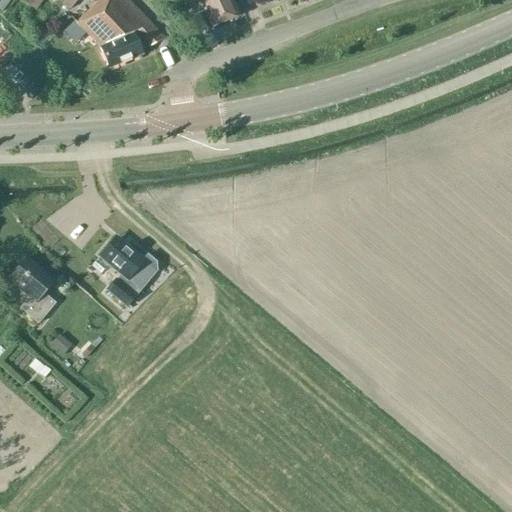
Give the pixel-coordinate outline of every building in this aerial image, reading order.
[(65,0),(62,4),(69,10),(76,0),(21,0),(29,6),(33,0),(65,0)] [(139,51),(163,39),(125,0),(99,0),(76,23),(99,48),(109,68),(141,55),(139,51)] [(211,28),(238,16),(231,0),(190,0),(187,2),(193,15),(202,12),(202,13),(204,12),(211,28)] [(49,38),(34,26),(26,36),(40,48),(49,38)] [(106,291),(126,308),(140,291),(139,291),(156,271),(155,263),(146,256),(142,260),(115,237),(98,257),(120,276),(116,281),(114,280),(106,291)] [(53,283),(54,282),(26,259),(7,280),(28,298),(19,309),(37,324),(54,304),(40,292),(50,281),(53,283)] [(40,384),(49,374),(31,359),(23,369),(40,384)]
